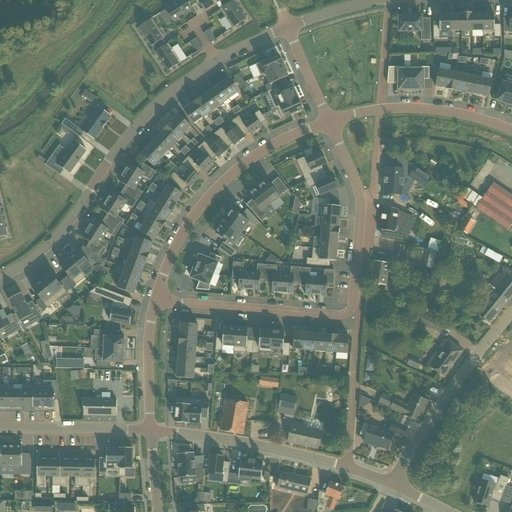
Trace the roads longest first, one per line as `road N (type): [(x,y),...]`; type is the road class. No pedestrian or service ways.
road 1 (residential): [(154,301),(347,313),(363,205),(328,121)]
road 2 (residential): [(0,276),(56,241),(114,152),(195,75),(290,27)]
road 3 (residential): [(154,301),(192,217),(220,185),(284,138),(328,121)]
road 4 (residential): [(393,484),(279,449),(149,430)]
road 5 (residential): [(328,121),(408,108),(511,130)]
road 6 (residential): [(149,430),(0,428)]
road 7 (residential): [(393,484),(475,362)]
road 8 (residential): [(149,430),(154,301)]
